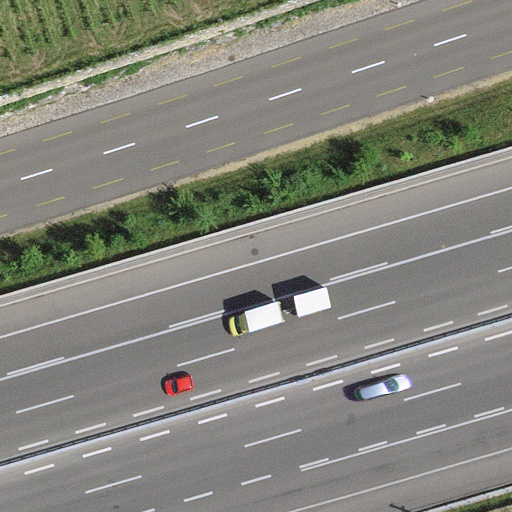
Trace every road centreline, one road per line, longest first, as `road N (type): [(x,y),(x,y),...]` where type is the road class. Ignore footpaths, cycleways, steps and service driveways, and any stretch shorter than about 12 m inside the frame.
road 1 (primary): [(0,184),(511,19)]
road 2 (motorway): [(511,265),(0,416)]
road 3 (motorway): [(15,511),(511,369)]
